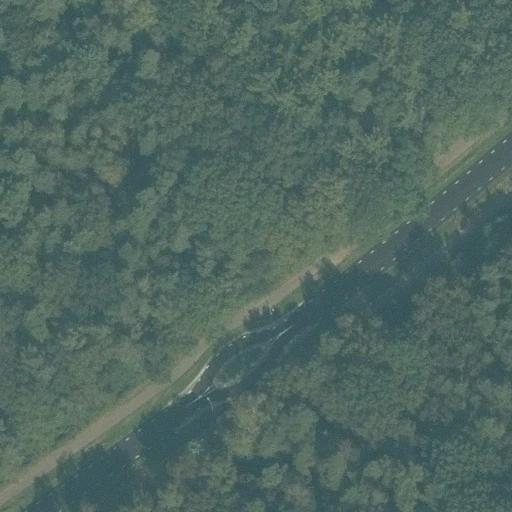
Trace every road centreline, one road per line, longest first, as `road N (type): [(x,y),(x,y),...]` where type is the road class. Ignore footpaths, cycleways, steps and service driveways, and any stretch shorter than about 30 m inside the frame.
road 1 (tertiary): [(45,511),(343,289),(511,150)]
road 2 (track): [(507,511),(343,289)]
